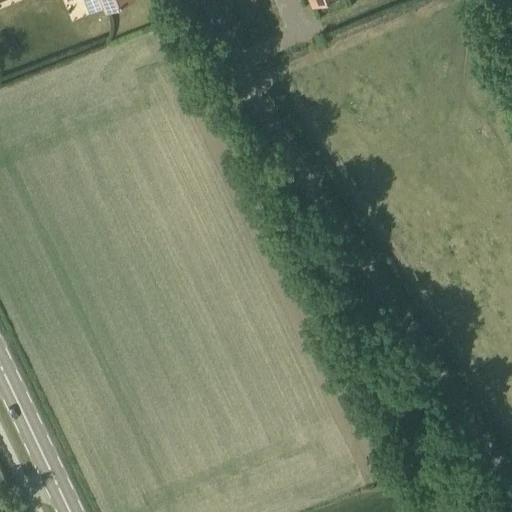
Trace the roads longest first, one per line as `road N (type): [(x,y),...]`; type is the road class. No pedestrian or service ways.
road 1 (unclassified): [(511,486),(234,69),(204,0)]
road 2 (primary): [(71,511),(0,366)]
